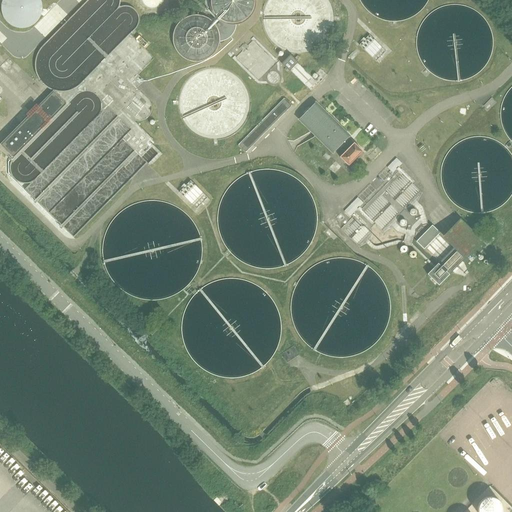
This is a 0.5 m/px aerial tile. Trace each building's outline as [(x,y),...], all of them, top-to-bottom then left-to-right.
[(2,0),(1,5),(1,8),(2,12),(2,14),(3,17),(5,20),(7,22),(9,24),(12,25),(14,26),(18,27),(20,28),(23,28),(26,27),(29,27),(31,26),(34,24),(35,22),(38,20),(39,17),(40,15),(41,13),(42,10),(42,7),(42,5),(41,2),(40,0),(2,0)] [(219,39),(221,39),(223,39),(225,38),(227,37),(228,36),(230,34),(231,33),(232,31),(233,29),(233,27),(234,25),(230,25),(227,24),(225,24),(223,23),(222,22),(220,21),(217,20),(215,17),(211,20),(212,21),(213,23),(214,24),(215,26),(216,26),(217,28),(217,30),(219,33),(219,34),(219,36),(219,38),(219,39)] [(367,36),(357,47),(370,59),(375,64),(386,53),(367,36)] [(297,55),(294,58),(290,54),(281,64),(285,68),(284,69),(287,72),(288,71),(289,71),(290,70),(304,84),(311,91),(327,75),(320,68),(311,77),(302,68),(297,63),(298,62),(297,61),(300,58),(297,55)] [(66,104),(53,91),(0,144),(14,157),(66,104)] [(291,106),(283,98),(238,145),(246,152),(288,109),(291,106)] [(343,153),(339,157),(348,165),(360,153),(362,151),(354,142),(353,143),(347,137),(349,135),(316,103),(299,120),(310,131),(315,136),(332,153),(337,148),(343,153)] [(390,164),(387,167),(393,173),(402,163),(396,158),(390,164)] [(367,204),(340,230),(359,248),(364,244),(370,249),(376,250),(385,248),(397,244),(409,245),(411,236),(415,229),(420,225),(427,223),(422,206),(417,202),(420,191),(413,184),(413,180),(401,165),(393,174),(386,168),(358,196),(367,204)] [(179,192),(196,209),(208,197),(190,180),(179,192)] [(357,197),(344,211),(350,217),(352,214),(354,216),(355,215),(353,213),(357,209),(359,211),(361,209),(359,207),(363,203),(357,197)] [(469,256),(481,243),(458,221),(445,233),(469,256)] [(455,248),(432,225),(416,241),(438,263),(433,268),(427,274),(439,285),(449,274),(462,261),(465,258),(455,248)] [(152,325),(147,330),(152,335),(157,330),(152,325)] [(286,363),(300,354),(294,346),(280,355),(286,363)] [(489,497),(484,498),(479,502),(477,506),(477,510),(477,511),(500,511),(501,509),(500,504),(498,501),(494,499),(489,497)]
